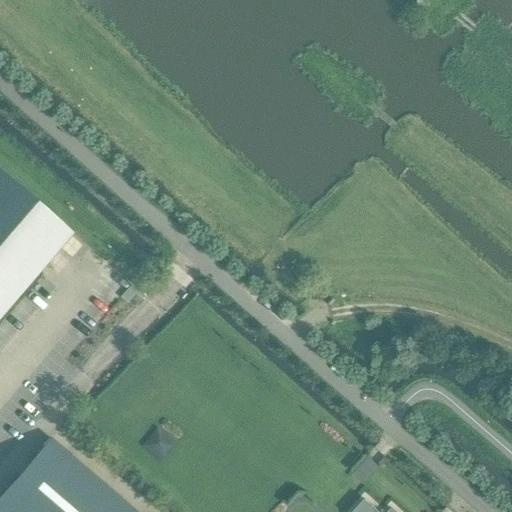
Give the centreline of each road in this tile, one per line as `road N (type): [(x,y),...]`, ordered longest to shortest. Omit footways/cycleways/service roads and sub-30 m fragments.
road 1 (residential): [(481,511),(0,83)]
road 2 (track): [(289,340),(331,312),(402,309),(511,345)]
